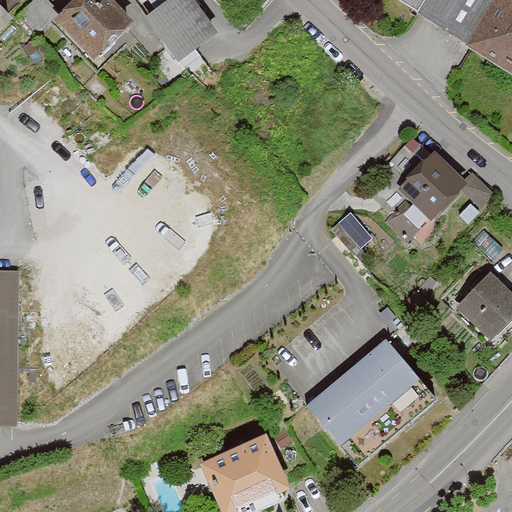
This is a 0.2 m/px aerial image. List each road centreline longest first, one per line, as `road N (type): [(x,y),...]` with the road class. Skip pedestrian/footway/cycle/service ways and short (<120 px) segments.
road 1 (residential): [(311,0),(414,102),(511,183)]
road 2 (primary): [(511,400),(398,511)]
